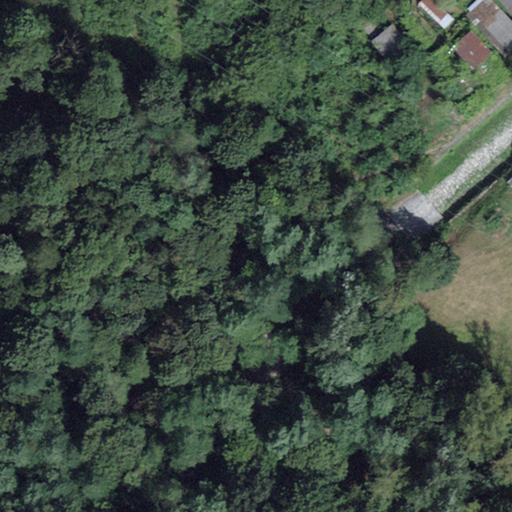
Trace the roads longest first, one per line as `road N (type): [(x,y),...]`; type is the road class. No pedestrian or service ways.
road 1 (track): [(383,162),(215,280),(0,328)]
road 2 (track): [(175,0),(204,143),(250,253)]
road 3 (track): [(408,511),(316,417)]
